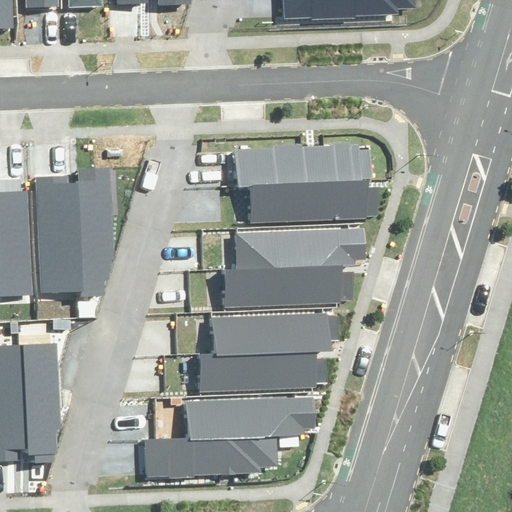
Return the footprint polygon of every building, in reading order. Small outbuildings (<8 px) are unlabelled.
[(10,0),(0,0),(0,24),(11,24),(10,0)] [(277,0),(278,18),(394,13),(393,1),(413,0),(277,0)] [(232,146),(233,182),(247,181),(365,178),(364,142),(232,146)] [(78,178),(74,178),(77,288),(99,287),(111,250),(107,164),(78,166),(78,178)] [(64,173),(35,173),(39,289),(77,288),(74,178),(64,178),(64,173)] [(365,178),(247,181),(248,217),(374,213),(373,182),(365,183),(365,178)] [(0,288),(28,287),(24,189),(0,189),(0,288)] [(232,229),(234,270),(325,265),(350,264),(349,253),(365,252),(364,223),(232,229)] [(325,265),(234,270),(222,270),(223,302),(352,296),(350,264),(325,265)] [(206,313),(208,350),(305,346),(310,345),(324,345),(323,307),(206,313)] [(17,341),(0,341),(0,455),(7,456),(6,446),(20,446),(17,341)] [(17,341),(20,446),(26,446),(27,456),(49,455),(48,424),(55,424),(53,341),(17,341)] [(193,351),(195,389),(298,384),(312,383),(310,345),(305,346),(208,350),(193,351)] [(182,397),(184,436),(275,432),(300,430),(300,421),(315,420),(314,390),(182,397)] [(137,438),(139,477),(254,471),(254,459),(276,458),(275,432),(184,436),(137,438)]
